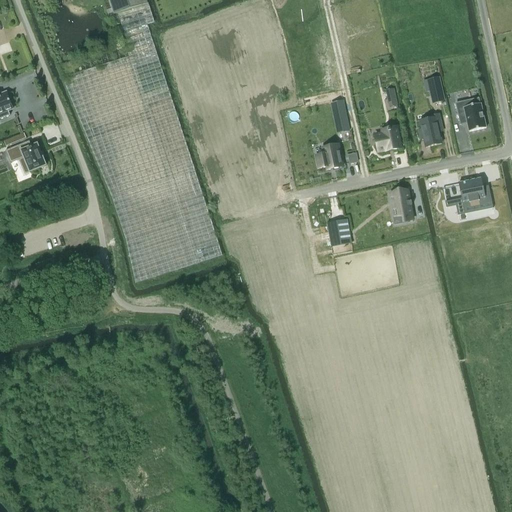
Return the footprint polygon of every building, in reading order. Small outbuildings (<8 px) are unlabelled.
[(108,0),(114,15),(112,15),(122,46),(150,37),(147,25),(154,23),(148,4),(147,4),(145,0),(108,0)] [(58,67),(57,67),(69,96),(85,135),(95,159),(111,197),(125,240),(132,270),(135,284),(221,256),(150,37),(122,46),(58,67)] [(438,78),(429,80),(432,90),(429,91),(430,92),(432,103),(444,101),(438,78)] [(393,90),(386,91),(388,99),(395,98),(393,90)] [(0,119),(10,116),(8,111),(13,109),(6,93),(0,95),(0,119)] [(469,101),(455,104),(460,125),(467,124),(469,132),(486,129),(480,104),(470,106),(469,101)] [(342,102),(333,104),(339,133),(349,131),(342,102)] [(421,130),(418,131),(421,141),(424,140),(425,148),(441,144),(439,133),(438,130),(441,129),(441,130),(442,129),(438,116),(438,117),(431,119),(419,122),(421,130)] [(382,134),(375,136),(378,152),(385,151),(386,152),(401,149),(396,128),(381,131),(382,134)] [(25,134),(4,142),(6,147),(27,139),(25,134)] [(29,141),(5,151),(10,164),(18,161),(24,175),(30,173),(46,166),(37,144),(31,146),(29,141)] [(324,155),(316,156),(318,169),(326,168),(327,171),(342,167),(338,145),(322,149),(324,155)] [(355,155),(348,156),(350,165),(358,163),(355,155)] [(461,199),(445,202),(446,208),(455,206),(457,216),(458,216),(458,215),(465,213),(464,208),(472,207),(491,203),(492,209),(493,209),(488,186),(483,187),(481,179),(472,180),(460,183),(458,183),(459,186),(461,199)] [(407,191),(390,194),(394,217),(403,215),(404,222),(412,220),(410,206),(412,206),(412,205),(410,205),(409,203),(411,202),(409,202),(407,191)] [(346,220),(326,224),(331,247),(351,244),(346,220)]
